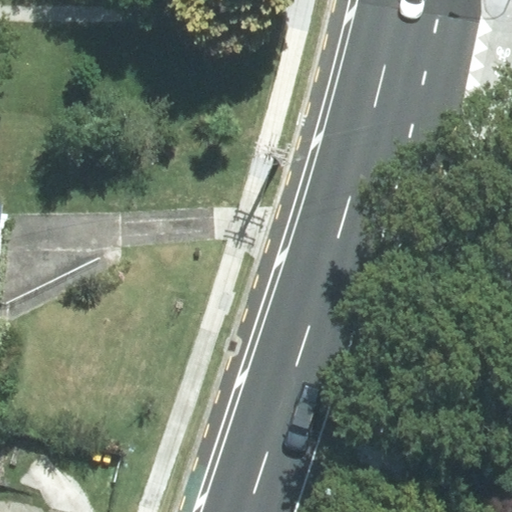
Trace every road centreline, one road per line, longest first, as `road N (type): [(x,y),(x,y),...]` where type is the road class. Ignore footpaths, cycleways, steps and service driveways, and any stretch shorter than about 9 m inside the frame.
road 1 (secondary): [(384,85),(248,511)]
road 2 (residential): [(384,85),(445,82),(511,62)]
